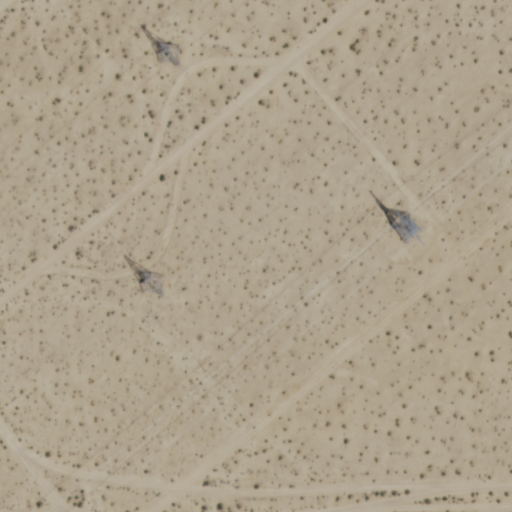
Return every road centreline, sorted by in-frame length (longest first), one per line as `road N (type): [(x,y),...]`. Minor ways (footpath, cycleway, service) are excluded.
road 1 (track): [(0,295),(353,0)]
road 2 (track): [(284,511),(511,501)]
